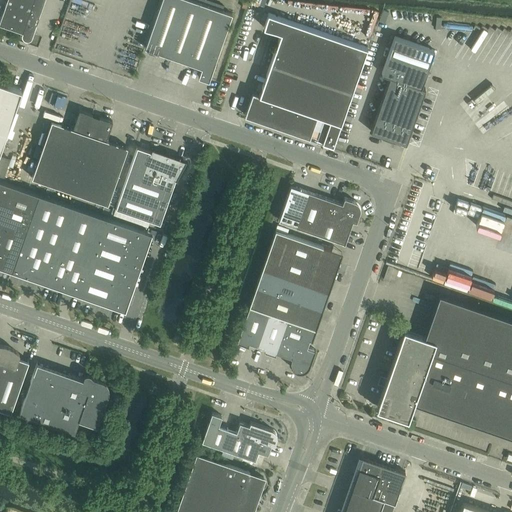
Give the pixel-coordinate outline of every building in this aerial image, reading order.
[(6,0),(0,19),(0,23),(22,31),(22,33),(22,34),(22,35),(22,36),(22,37),(23,37),(23,38),(24,38),(26,39),(27,39),(28,39),(29,39),(30,38),(31,37),(32,37),(44,0),(6,0)] [(232,13),(193,0),(161,0),(145,47),(202,67),(198,77),(209,80),(232,13)] [(252,91),(244,115),(251,117),(252,117),(333,145),(333,144),(367,47),(268,13),(263,26),(274,30),(281,33),(260,94),(252,91)] [(434,50),(394,36),(382,73),(390,76),(371,131),(406,143),(425,88),(421,87),(434,50)] [(0,150),(21,89),(0,81),(0,150)] [(108,204),(128,146),(106,139),(112,121),(99,116),(99,117),(97,115),(95,114),(92,115),(92,114),(79,109),(73,127),(52,120),(32,177),(108,204)] [(137,146),(116,208),(160,223),(175,178),(176,179),(186,160),(152,148),(151,151),(137,146)] [(0,179),(0,265),(12,270),(13,265),(39,193),(2,180),(0,179)] [(356,222),(360,211),(360,210),(360,208),(360,207),(360,206),(359,205),(358,204),(357,203),(356,202),(355,201),(344,197),(342,203),(291,185),(279,220),(345,243),(353,220),(356,222)] [(13,265),(12,270),(125,309),(152,232),(147,231),(39,193),(13,265)] [(304,324),(317,286),(331,248),(324,246),(323,246),(275,230),(249,305),(237,340),(237,341),(248,345),(248,344),(249,342),(265,348),(264,350),(264,349),(264,350),(275,354),(276,353),(275,353),(276,351),(292,357),(291,360),(291,362),(291,364),(292,366),(291,366),(292,368),(293,369),(294,370),(295,370),(296,371),(297,371),(299,371),(301,371),(302,371),(304,371),(305,370),(306,370),(307,369),(308,368),(308,367),(309,366),(309,365),(310,365),(315,349),(314,349),(307,347),(309,338),(311,339),(312,340),(316,328),(316,327),(315,327),(315,328),(304,324)] [(511,318),(439,293),(424,336),(407,330),(404,328),(387,377),(384,386),(376,408),(408,419),(413,402),(511,435),(511,318)] [(0,408),(11,412),(29,360),(19,357),(20,354),(18,353),(17,352),(16,351),(15,350),(13,349),(10,347),(7,346),(0,366),(0,408)] [(37,362),(34,372),(33,372),(19,413),(74,432),(79,418),(97,425),(108,393),(109,391),(109,390),(109,388),(109,387),(108,386),(108,385),(108,384),(107,383),(106,382),(105,382),(104,381),(103,380),(102,380),(93,377),(92,375),(91,374),(90,373),(89,373),(87,373),(86,373),(84,374),(83,378),(37,362)] [(277,439),(277,437),(277,435),(276,433),(275,431),(274,430),(272,429),(250,421),(249,425),(240,422),(236,431),(218,425),(222,415),(212,412),(202,441),(255,459),(258,450),(268,453),(271,444),(274,445),(277,439)] [(236,511),(237,509),(246,511),(251,511),(263,477),(197,454),(176,511),(236,511)] [(350,490),(342,511),(378,511),(384,498),(395,502),(401,483),(405,471),(364,457),(362,456),(359,465),(350,490)] [(494,511),(463,501),(459,511),(494,511)]
